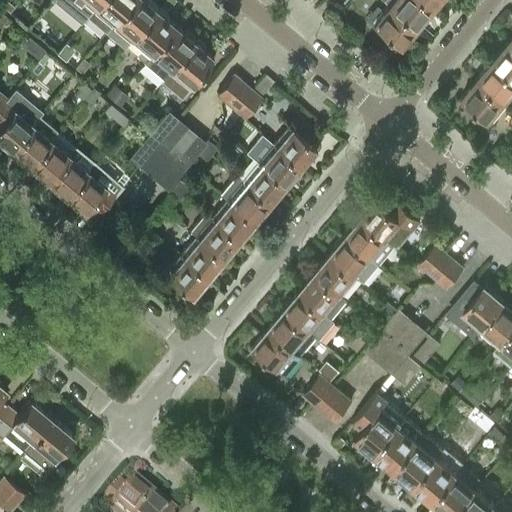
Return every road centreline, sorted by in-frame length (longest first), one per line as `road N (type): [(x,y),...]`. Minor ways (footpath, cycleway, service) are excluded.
road 1 (residential): [(197,353),(387,125)]
road 2 (residential): [(197,353),(0,188)]
road 3 (residential): [(197,353),(386,511)]
road 4 (residential): [(237,0),(387,125)]
road 5 (residential): [(131,433),(0,321)]
road 6 (residential): [(387,125),(491,0)]
road 7 (residential): [(387,125),(511,227)]
road 8 (residential): [(228,511),(131,433)]
